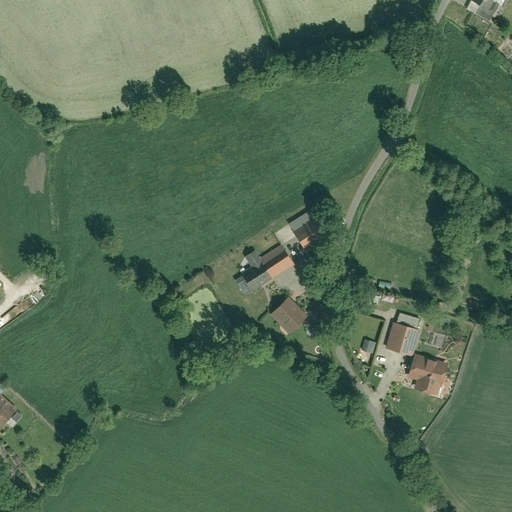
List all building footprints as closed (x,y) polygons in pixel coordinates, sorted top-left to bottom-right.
[(477,0),(493,8),(497,0),(477,0)] [(503,3),(498,0),(497,0),(493,8),(499,11),(503,3)] [(504,40),(497,46),(502,51),(509,46),(504,40)] [(315,208),(293,224),(310,248),(332,233),(315,208)] [(285,245),(265,257),(276,276),(297,263),(285,245)] [(276,276),(265,257),(263,258),(259,251),(250,256),(256,266),(246,272),(247,275),(254,286),(256,288),(276,276)] [(247,275),(240,279),(247,291),(254,286),(247,275)] [(310,316),(291,296),(274,313),(294,332),(310,316)] [(403,312),(400,322),(420,327),(423,318),(403,312)] [(400,322),(397,321),(390,346),(416,353),(423,328),(420,327),(400,322)] [(378,342),(367,338),(364,348),(375,351),(378,342)] [(454,364),(417,353),(411,373),(422,377),(419,389),(442,396),(447,378),(449,378),(454,364)] [(20,409),(0,390),(0,426),(2,428),(20,409)]
